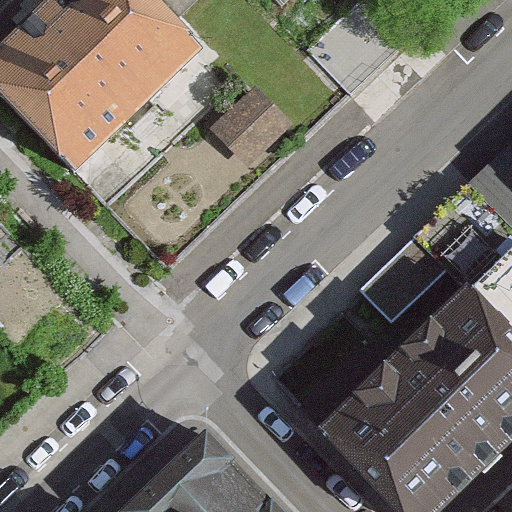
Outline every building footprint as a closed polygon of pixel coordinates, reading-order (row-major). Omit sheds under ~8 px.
[(146,0),(60,0),(0,57),(0,95),(74,173),(198,54),(146,0)] [(165,0),(181,17),(198,0),(165,0)] [(252,99),(220,130),(246,158),(279,127),(252,99)] [(511,143),(466,188),(504,227),(511,219),(511,143)] [(466,188),(416,236),(446,268),(454,275),(504,227),(466,188)] [(454,275),(309,416),(402,511),(414,511),(511,417),(511,234),(504,227),(454,275)] [(446,268),(416,236),(361,290),(391,321),(446,268)] [(274,511),(200,434),(118,511),(274,511)]
